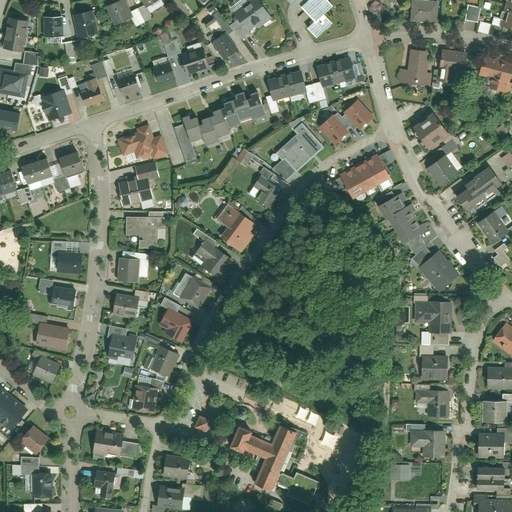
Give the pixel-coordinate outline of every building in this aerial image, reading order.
[(129,18),(120,0),(106,7),(115,25),(129,18)] [(268,13),(257,0),(251,0),(234,14),(247,30),(268,13)] [(289,0),(293,3),(294,2),(314,22),(308,28),(317,38),(332,24),(324,14),(332,6),(326,0),(289,0)] [(438,23),(439,2),(412,1),(411,22),(438,23)] [(468,4),(464,19),(478,22),(481,7),(468,4)] [(511,29),(511,7),(506,6),(501,26),(511,29)] [(98,33),(92,11),(74,15),(80,38),(98,33)] [(218,13),(205,23),(214,35),(227,25),(218,13)] [(59,36),(58,17),(44,18),(45,37),(59,36)] [(10,19),(8,34),(26,37),(29,22),(10,19)] [(478,32),(488,33),(490,23),(480,21),(478,32)] [(212,43),(225,60),(239,49),(226,32),(212,43)] [(177,39),(169,41),(168,33),(162,34),(166,56),(180,53),(177,39)] [(8,34),(5,49),(24,52),(26,37),(8,34)] [(79,39),(65,42),(68,63),(76,62),(75,55),(82,54),(79,39)] [(431,51),(409,48),(405,77),(428,79),(431,51)] [(209,68),(203,49),(180,56),(186,75),(209,68)] [(438,81),(451,82),(452,73),(466,74),(468,52),(441,49),(438,81)] [(350,57),(334,62),(340,83),(356,78),(350,57)] [(511,79),(511,63),(483,57),(479,75),(491,78),(489,89),(504,92),(507,80),(511,81),(511,79)] [(96,79),(114,73),(109,59),(91,64),(96,79)] [(176,80),(170,62),(153,68),(160,86),(176,80)] [(334,62),(318,67),(325,88),(340,83),(334,62)] [(39,76),(47,77),(48,68),(39,67),(39,76)] [(28,74),(1,69),(0,73),(0,91),(24,96),(28,74)] [(303,72),(288,76),(292,95),(308,91),(303,72)] [(142,90),(136,73),(114,80),(120,97),(142,90)] [(288,76),(272,79),(277,99),(292,95),(288,76)] [(82,93),(87,107),(106,100),(98,78),(87,82),(90,90),(82,93)] [(64,90),(42,97),(49,120),(71,113),(64,90)] [(266,118),(257,93),(250,95),(251,98),(245,100),(243,95),(230,99),(231,102),(219,106),(221,110),(211,114),(212,118),(198,122),(197,118),(192,119),(191,116),(184,119),(192,141),(203,138),(206,147),(220,142),(219,139),(231,135),(229,129),(240,125),(239,122),(251,118),(253,122),(266,118)] [(344,111),(362,131),(375,119),(357,99),(344,111)] [(20,113),(0,109),(0,127),(17,131),(20,113)] [(320,127),(335,145),(349,132),(335,115),(320,127)] [(451,138),(438,116),(418,128),(430,150),(451,138)] [(273,167),(286,180),(323,145),(302,122),(294,130),(298,133),(280,150),(276,145),(268,153),(277,163),(273,167)] [(137,131),(117,138),(124,155),(134,151),(137,160),(153,154),(155,159),(169,153),(162,134),(154,137),(149,123),(136,128),(137,131)] [(442,146),(446,154),(457,147),(453,139),(442,146)] [(255,155),(245,149),(237,160),(247,167),(255,155)] [(511,154),(510,151),(501,158),(508,168),(511,164),(511,154)] [(84,171),(77,152),(59,158),(66,177),(84,171)] [(377,156),(365,162),(377,184),(389,178),(377,156)] [(459,175),(447,157),(429,168),(442,187),(459,175)] [(47,161),(35,164),(39,179),(51,175),(47,161)] [(124,204),(154,199),(151,180),(161,179),(158,162),(138,166),(140,179),(120,183),(124,204)] [(365,162),(353,168),(365,191),(377,184),(365,162)] [(35,164),(23,167),(27,182),(39,179),(35,164)] [(353,168),(341,175),(354,197),(365,191),(353,168)] [(501,184),(490,168),(463,187),(466,191),(459,196),(471,213),(499,193),(495,188),(501,184)] [(11,171),(0,174),(0,180),(4,194),(16,190),(11,171)] [(255,199),(270,208),(283,187),(262,174),(254,187),(260,191),(255,199)] [(334,195),(340,185),(327,176),(321,187),(334,195)] [(408,205),(397,185),(373,198),(385,218),(389,216),(408,205)] [(221,236),(235,247),(255,221),(230,202),(218,218),(229,226),(221,236)] [(420,216),(413,203),(408,205),(389,216),(397,229),(420,216)] [(150,216),(126,216),(126,235),(141,235),(141,248),(159,248),(159,229),(165,229),(165,217),(165,212),(150,212),(150,216)] [(491,213),(476,224),(492,245),(507,235),(491,213)] [(428,229),(420,216),(397,229),(404,242),(428,229)] [(202,265),(214,275),(229,257),(206,239),(198,249),(208,257),(202,265)] [(494,250),(497,255),(493,257),(500,267),(510,260),(504,251),(508,248),(504,243),(494,250)] [(440,290),(459,274),(438,249),(419,265),(440,290)] [(59,254),(58,272),(82,273),(83,255),(59,254)] [(119,257),(117,282),(139,283),(140,258),(119,257)] [(181,299),(201,309),(213,287),(193,276),(181,299)] [(52,306),(74,310),(77,292),(55,288),(52,306)] [(115,315),(138,320),(142,299),(119,295),(115,315)] [(428,330),(450,331),(451,298),(412,296),(411,320),(428,321),(428,330)] [(165,334),(181,343),(193,320),(177,311),(180,305),(164,297),(160,305),(166,308),(158,325),(167,329),(165,334)] [(37,346),(65,351),(70,329),(42,323),(37,346)] [(492,342),(511,355),(511,331),(503,326),(492,342)] [(115,333),(110,361),(134,365),(140,335),(128,333),(127,336),(115,333)] [(161,346),(150,371),(167,378),(178,353),(161,346)] [(421,377),(447,378),(448,353),(422,353),(421,377)] [(33,374),(53,383),(61,367),(40,358),(33,374)] [(486,388),(511,389),(511,366),(487,366),(486,388)] [(125,367),(123,376),(131,377),(133,369),(125,367)] [(153,389),(136,386),(133,409),(150,411),(153,389)] [(427,415),(447,415),(446,386),(414,386),(414,402),(427,402),(427,415)] [(0,419),(11,429),(27,410),(0,387),(0,419)] [(482,400),(482,421),(502,421),(503,400),(482,400)] [(212,420),(203,415),(197,424),(206,429),(212,420)] [(265,456),(255,478),(269,484),(293,431),(279,424),(271,442),(251,433),(252,430),(237,423),(228,444),(242,450),(243,446),(265,456)] [(48,441),(32,426),(21,438),(38,452),(48,441)] [(426,454),(443,454),(443,426),(409,427),(409,446),(426,446),(426,454)] [(97,428),(93,451),(120,456),(124,433),(97,428)] [(478,457),(505,458),(506,434),(479,433),(478,457)] [(168,457),(166,477),(191,479),(192,459),(168,457)] [(48,497),(47,473),(39,473),(38,458),(20,459),(21,476),(31,476),(32,497),(48,497)] [(421,478),(421,462),(390,462),(390,478),(421,478)] [(503,489),(504,467),(477,466),(477,488),(503,489)] [(95,470),(93,485),(101,486),(100,497),(111,498),(114,472),(95,470)] [(289,488),(286,495),(310,505),(319,482),(295,472),(293,477),(281,473),(277,483),(289,488)] [(160,488),(158,506),(182,508),(184,490),(160,488)] [(495,511),(496,498),(479,498),(478,511),(495,511)] [(511,511),(511,498),(496,498),(495,511),(511,511)]
